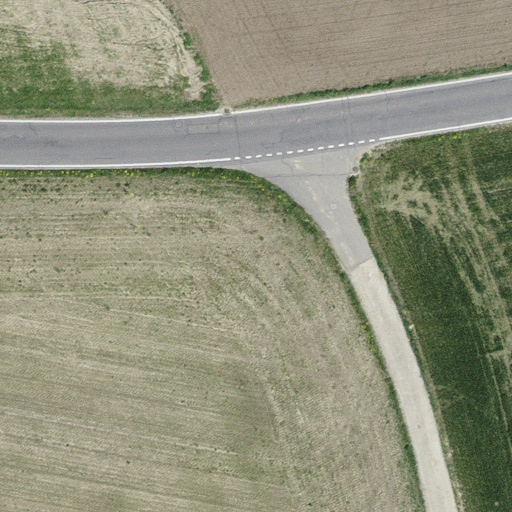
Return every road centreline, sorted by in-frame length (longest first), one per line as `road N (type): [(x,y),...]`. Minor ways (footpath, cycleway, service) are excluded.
road 1 (tertiary): [(0,155),(286,140),(511,102)]
road 2 (track): [(286,140),(402,342),(440,511)]
